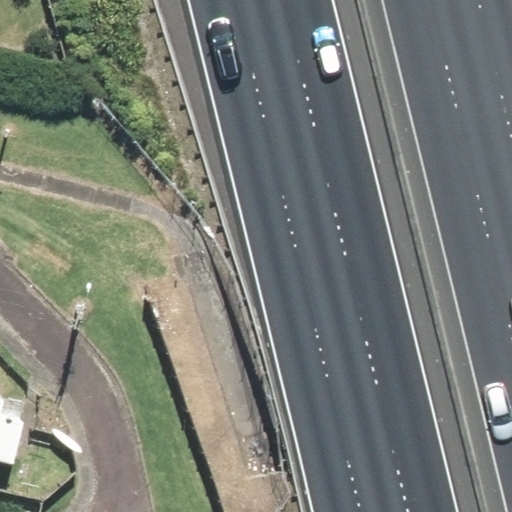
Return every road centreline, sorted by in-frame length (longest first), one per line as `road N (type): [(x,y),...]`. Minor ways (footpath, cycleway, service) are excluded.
road 1 (motorway): [(410,511),(283,0)]
road 2 (motorway): [(429,0),(511,343)]
